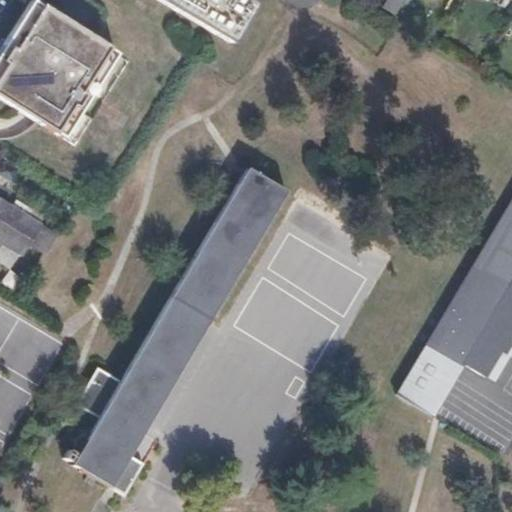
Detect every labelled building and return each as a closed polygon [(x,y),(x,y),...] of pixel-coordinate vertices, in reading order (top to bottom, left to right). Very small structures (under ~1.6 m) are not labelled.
[(156,0),(231,44),(255,4),(247,0),(156,0)] [(386,0),(381,10),(393,18),(404,0),(386,0)] [(33,2),(0,53),(0,99),(25,115),(64,139),(117,55),(33,2)] [(108,487),(117,493),(122,496),(141,465),(127,457),(283,192),(283,191),(245,169),(119,382),(96,368),(74,406),(97,420),(70,465),(108,487)] [(344,217),(300,191),(283,220),(327,246),(344,217)] [(511,192),(397,395),(436,415),(466,366),(495,382),(511,354),(511,192)] [(0,199),(0,218),(47,248),(55,235),(0,199)] [(43,255),(47,248),(0,218),(0,244),(2,245),(0,247),(0,262),(9,268),(25,244),(43,255)] [(65,266),(85,279),(101,255),(81,242),(65,266)] [(62,274),(39,312),(56,323),(81,285),(62,274)] [(117,493),(108,487),(100,501),(103,503),(109,507),(117,493)]
